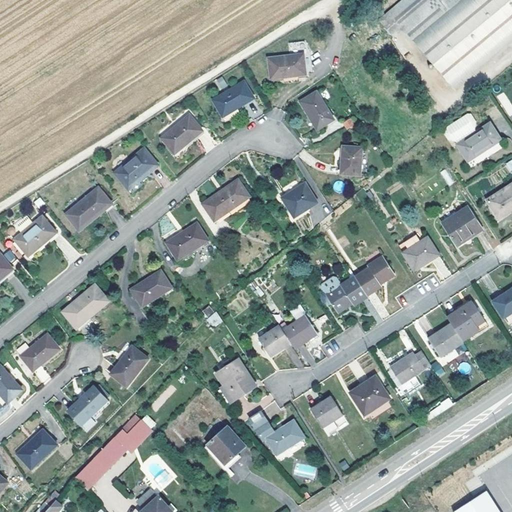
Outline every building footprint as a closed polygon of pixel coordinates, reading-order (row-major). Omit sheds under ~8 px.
[(460,0),(396,0),(379,14),(396,34),(405,26),(415,38),(460,0)] [(511,0),(460,0),(415,38),(456,86),(511,39),(511,0)] [(304,54),(268,59),(271,79),(306,74),(304,54)] [(223,76),(214,79),(218,90),(227,87),(223,76)] [(244,82),(214,100),(223,115),(253,97),(244,82)] [(317,91),(300,101),(318,129),(334,120),(317,91)] [(511,105),(503,91),(496,96),(509,116),(511,114),(511,105)] [(457,144),(468,162),(501,140),(490,123),(475,132),(473,129),(475,122),(470,114),(467,113),(444,128),(443,131),(447,139),(455,141),(457,144)] [(189,115),(162,138),(174,154),(202,131),(189,115)] [(353,116),(342,123),(347,130),(358,122),(353,116)] [(362,147),(343,146),(341,174),(361,175),(362,147)] [(145,149),(116,173),(129,188),(157,165),(145,149)] [(440,172),(448,186),(455,182),(447,169),(440,172)] [(239,180),(205,203),(215,219),(249,196),(239,180)] [(305,183),(282,198),(294,217),(317,202),(305,183)] [(511,183),(487,200),(498,218),(511,209),(511,183)] [(99,188),(67,214),(80,230),(112,204),(99,188)] [(467,206),(442,222),(457,246),(483,229),(467,206)] [(43,216),(15,239),(28,255),(56,232),(43,216)] [(197,223),(166,242),(177,260),(208,240),(197,223)] [(428,237),(404,253),(415,269),(439,254),(428,237)] [(9,250),(4,254),(10,262),(16,258),(9,250)] [(0,253),(0,279),(13,268),(0,253)] [(383,257),(355,275),(355,276),(367,295),(384,284),(383,281),(394,274),(383,257)] [(161,270),(131,289),(142,306),(172,287),(161,270)] [(353,305),(368,295),(367,295),(355,276),(343,284),(338,277),(334,277),(324,283),(322,288),(327,295),(338,312),(352,303),(353,305)] [(95,284),(63,311),(76,327),(108,301),(95,284)] [(511,288),(493,301),(504,318),(511,312),(511,288)] [(473,301),(448,317),(452,324),(459,336),(484,320),(473,301)] [(294,319),(305,314),(300,304),(289,309),(294,319)] [(209,305),(202,311),(206,317),(214,311),(209,305)] [(215,328),(223,319),(214,311),(206,320),(215,328)] [(306,315),(282,330),(290,343),(294,348),(318,333),(306,315)] [(484,320),(459,336),(463,341),(487,325),(484,320)] [(459,336),(452,324),(428,339),(440,357),(463,342),(463,341),(459,336)] [(282,330),(279,325),(259,339),(270,356),(290,343),(282,330)] [(60,350),(48,334),(21,356),(33,371),(60,350)] [(148,359),(132,346),(110,373),(126,386),(148,359)] [(431,366),(421,351),(416,354),(414,352),(390,367),(401,385),(431,366)] [(233,400),(252,388),(246,378),(249,376),(238,359),(216,373),(233,400)] [(431,366),(440,378),(446,373),(437,361),(431,366)] [(22,389),(0,365),(0,393),(8,402),(22,389)] [(246,378),(252,388),(256,386),(249,376),(246,378)] [(375,376),(350,392),(364,414),(389,398),(375,376)] [(94,386),(68,411),(80,424),(107,399),(94,386)] [(311,409),(312,411),(322,427),(320,429),(322,432),(332,426),(333,428),(346,420),(331,397),(311,409)] [(424,413),(428,420),(454,406),(450,399),(424,413)] [(260,410),(249,418),(263,440),(266,438),(277,454),(304,437),(294,421),(275,432),(260,410)] [(310,412),(320,429),(322,427),(312,411),(310,412)] [(75,476),(88,491),(128,449),(135,442),(138,445),(153,431),(141,419),(140,419),(134,413),(75,476)] [(228,427),(208,444),(225,463),(244,445),(228,427)] [(56,445),(43,430),(17,453),(31,469),(56,445)] [(135,442),(128,449),(131,452),(138,445),(135,442)] [(144,510),(141,511),(171,511),(151,490),(137,503),(144,510)] [(500,511),(487,491),(453,511),(500,511)] [(49,507),(44,511),(56,511),(59,510),(62,506),(55,500),(53,502),(49,507)]
